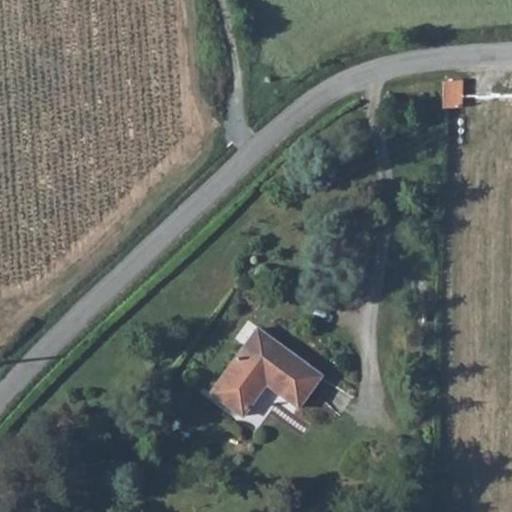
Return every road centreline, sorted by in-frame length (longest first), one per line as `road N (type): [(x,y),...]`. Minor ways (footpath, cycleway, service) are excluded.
road 1 (unclassified): [(0,412),(57,344),(263,143),(310,109),(362,77),(511,55)]
road 2 (track): [(362,77),(384,174),(379,276),(368,316),(374,383),(424,511)]
